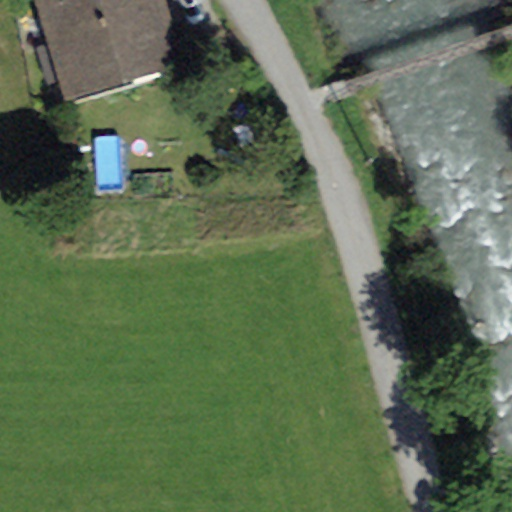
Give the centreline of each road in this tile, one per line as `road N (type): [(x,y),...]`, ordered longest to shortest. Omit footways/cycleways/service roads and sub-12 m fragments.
road 1 (unclassified): [(429,511),(310,113)]
road 2 (residential): [(310,113),(232,0)]
